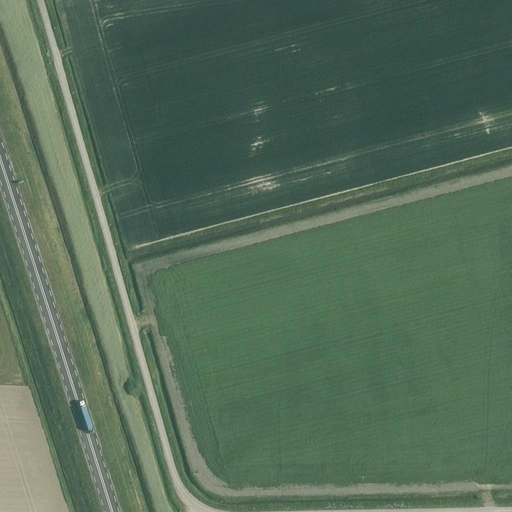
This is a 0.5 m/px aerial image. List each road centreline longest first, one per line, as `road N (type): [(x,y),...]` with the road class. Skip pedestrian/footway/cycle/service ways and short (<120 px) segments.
road 1 (unclassified): [(209,511),(175,477),(41,0)]
road 2 (primary): [(0,158),(111,511)]
